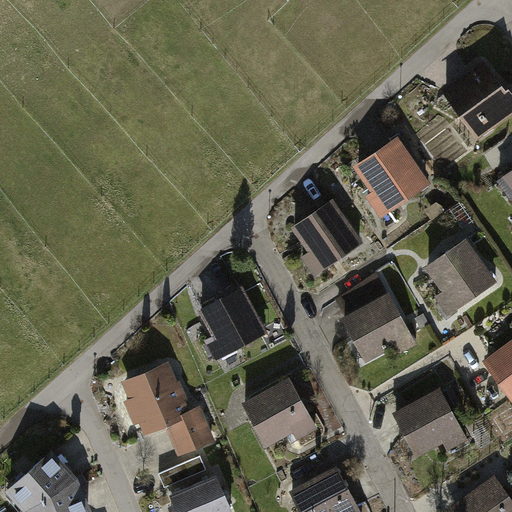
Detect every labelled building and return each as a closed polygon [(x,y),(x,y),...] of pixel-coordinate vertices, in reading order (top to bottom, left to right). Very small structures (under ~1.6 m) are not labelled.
[(511,109),(481,68),(446,95),(477,136),(511,110),(511,109)] [(409,139),(366,164),(394,212),(437,188),(409,139)] [(511,168),(501,176),(511,192),(511,168)] [(345,207),(302,231),(330,280),(372,255),(345,207)] [(480,237),(437,261),(465,310),(508,285),(480,237)] [(259,292),(212,317),(235,361),(282,337),(259,292)] [(400,298),(357,322),(385,370),(428,346),(400,298)] [(511,355),(501,361),(511,380),(511,355)] [(131,377),(144,431),(166,426),(173,457),(215,446),(204,400),(181,406),(171,367),(131,377)] [(301,387),(258,412),(286,460),(329,436),(301,387)] [(454,400),(411,425),(439,473),(482,449),(454,400)] [(54,449),(8,491),(22,511),(80,476),(54,449)] [(375,511),(354,474),(311,499),(318,511),(375,511)] [(96,511),(80,476),(22,511),(96,511)] [(214,476),(171,494),(178,511),(231,511),(234,511),(214,476)] [(511,511),(511,495),(507,488),(471,511),(472,511),(511,511)]
